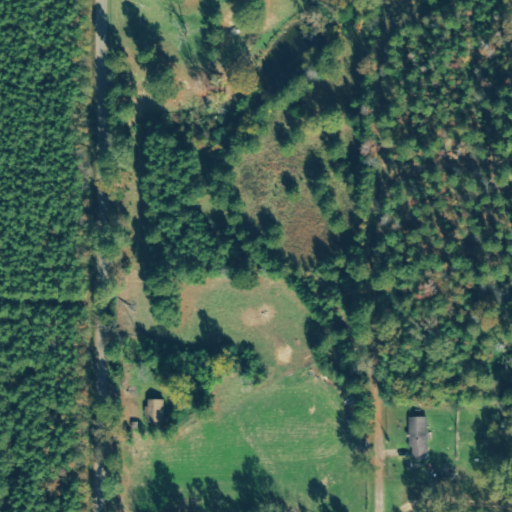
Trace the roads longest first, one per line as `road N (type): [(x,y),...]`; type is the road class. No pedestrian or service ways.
road 1 (residential): [(115,511),(113,0)]
road 2 (residential): [(378,511),(378,195),(417,172),(500,164)]
